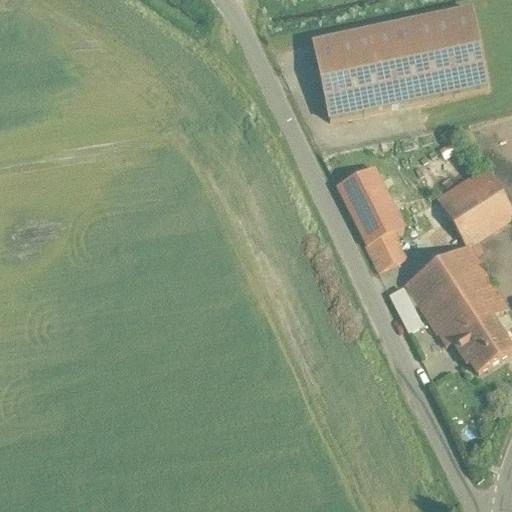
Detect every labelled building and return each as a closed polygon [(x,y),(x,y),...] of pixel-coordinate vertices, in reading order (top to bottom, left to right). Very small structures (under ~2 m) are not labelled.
[(307,37),(322,121),(480,92),(465,8),(307,37)] [(511,214),(486,173),(437,203),(464,247),(511,217),(511,214)] [(370,175),(340,190),(369,249),(400,234),(370,175)] [(450,261),(415,284),(475,377),(510,354),(489,321),(506,310),(468,250),(450,261)] [(404,292),(389,299),(407,338),(422,331),(404,292)]
